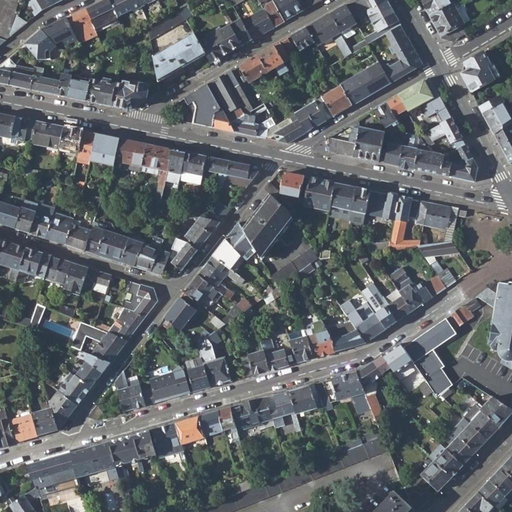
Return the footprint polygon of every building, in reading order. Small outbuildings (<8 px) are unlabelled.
[(5,0),(0,16),(0,37),(4,38),(7,39),(11,36),(9,35),(15,15),(19,0),(5,0)] [(31,0),(30,1),(30,4),(36,15),(41,10),(44,9),(55,4),(53,0),(31,0)] [(102,0),(87,8),(92,19),(97,28),(119,17),(118,16),(110,0),(102,0)] [(138,0),(110,0),(118,16),(128,11),(130,10),(133,12),(142,8),(141,6),(138,0)] [(270,3),(267,0),(259,0),(264,9),(274,27),(284,21),(273,1),(270,3)] [(275,0),(287,20),(304,10),(303,8),(298,0),(275,0)] [(307,8),(302,0),(298,0),(303,8),(304,10),(307,8)] [(302,0),(307,8),(320,1),(319,0),(302,0)] [(358,0),(353,3),(359,15),(366,11),(359,0),(358,0)] [(372,7),(368,0),(359,0),(366,11),(372,7)] [(364,37),(368,44),(386,34),(388,33),(401,25),(387,0),(385,0),(372,7),(366,11),(376,30),(364,37)] [(421,0),(429,15),(450,3),(447,0),(421,0)] [(442,38),(452,41),(466,33),(461,25),(469,20),(458,0),(455,0),(450,3),(429,15),(442,38)] [(353,3),(346,7),(353,18),(359,15),(353,3)] [(331,13),(342,32),(356,24),(353,18),(346,7),(345,5),(331,13)] [(147,25),(150,38),(186,17),(180,7),(147,25)] [(79,39),(81,42),(88,38),(84,29),(82,29),(80,25),(92,19),(87,8),(68,16),(79,39)] [(274,27),(264,9),(246,19),(243,14),(240,16),(241,19),(253,39),(274,27)] [(334,37),(340,47),(348,43),(342,32),(331,13),(306,27),(314,41),(317,47),(334,37)] [(27,22),(15,15),(9,35),(11,36),(27,22)] [(55,23),(55,24),(47,31),(46,31),(56,44),(61,39),(68,45),(79,39),(68,16),(55,23)] [(253,39),(241,19),(230,25),(242,45),(253,39)] [(55,23),(45,28),(43,29),(46,31),(47,31),(55,24),(55,23)] [(207,54),(212,62),(242,45),(230,25),(222,30),(221,28),(207,36),(207,38),(200,42),(207,54)] [(388,33),(386,34),(390,42),(404,34),(401,27),(401,25),(388,33)] [(292,36),(300,50),(314,41),(306,27),(292,36)] [(48,39),(42,29),(33,37),(34,39),(31,41),(30,39),(25,44),(37,59),(49,59),(51,51),(57,46),(50,38),(48,39)] [(43,29),(42,29),(48,39),(50,38),(57,46),(58,46),(56,44),(46,31),(43,29)] [(153,55),(158,81),(177,70),(207,54),(200,42),(194,32),(153,55)] [(400,61),(393,65),(394,67),(417,54),(408,38),(407,38),(404,34),(390,42),(392,47),(389,48),(393,56),(397,54),(400,61)] [(280,42),(287,54),(295,49),(288,38),(280,42)] [(280,42),(259,55),(268,71),(275,68),(280,75),(289,70),(285,62),(290,59),(287,54),(280,42)] [(354,52),(348,43),(340,47),(346,57),(354,52)] [(461,73),(472,92),(494,80),(494,79),(500,75),(486,50),(464,62),(461,73)] [(389,64),(382,68),(390,83),(422,64),(417,54),(394,67),(393,65),(390,67),(389,64)] [(268,71),(259,55),(240,66),(250,82),(268,71)] [(11,58),(0,67),(0,68),(12,71),(17,65),(11,58)] [(57,70),(64,71),(66,63),(67,58),(59,58),(57,70)] [(120,68),(136,71),(137,63),(121,59),(120,68)] [(351,106),(378,90),(390,83),(382,68),(381,66),(379,63),(340,85),(351,106)] [(8,85),(31,90),(35,68),(17,65),(12,71),(8,85)] [(31,90),(58,95),(62,80),(43,76),(44,70),(39,69),(40,67),(36,67),(35,68),(31,90)] [(0,83),(8,85),(12,71),(0,68),(0,83)] [(238,112),(236,119),(254,109),(232,71),(208,84),(222,108),(238,112)] [(58,95),(82,100),(92,79),(63,74),(62,80),(58,95)] [(430,77),(412,87),(405,92),(398,96),(406,108),(407,110),(420,103),(427,117),(437,111),(442,122),(451,118),(431,84),(432,83),(430,77)] [(82,100),(112,107),(117,84),(111,83),(112,80),(104,78),(104,81),(92,79),(82,100)] [(139,86),(130,85),(131,83),(124,81),(124,84),(117,83),(117,84),(112,107),(129,110),(147,99),(149,86),(139,84),(139,86)] [(194,123),(213,127),(216,111),(222,108),(208,84),(185,97),(195,117),(194,123)] [(325,100),(334,116),(351,106),(340,85),(326,94),(322,86),(318,88),(325,100)] [(479,106),(494,133),(508,124),(511,121),(511,120),(502,102),(497,105),(496,103),(503,100),(500,95),(479,106)] [(386,102),(394,115),(406,108),(398,96),(386,102)] [(325,100),(318,105),(327,120),(334,116),(325,100)] [(306,132),(327,120),(318,105),(315,101),(295,112),(304,128),(306,132)] [(374,110),(387,129),(399,122),(394,115),(386,102),(374,110)] [(234,132),(266,138),(266,137),(269,128),(276,124),(272,117),(259,124),(253,123),(255,115),(267,108),(264,103),(254,109),(236,119),(234,132)] [(213,127),(234,132),(236,119),(238,112),(222,108),(216,111),(213,127)] [(269,139),(288,143),(306,132),(304,128),(295,112),(291,115),(294,121),(274,133),(274,134),(269,139)] [(18,135),(26,137),(30,119),(2,113),(0,120),(0,135),(11,138),(13,131),(19,132),(18,135)] [(421,134),(427,147),(434,143),(432,141),(446,134),(450,143),(462,137),(451,118),(442,122),(421,134)] [(26,137),(34,139),(37,121),(30,119),(26,137)] [(356,142),(359,127),(357,120),(348,125),(353,126),(352,130),(350,132),(348,141),(356,142)] [(33,143),(60,149),(61,148),(65,127),(37,121),(34,139),(33,143)] [(510,164),(511,163),(511,131),(508,124),(494,133),(510,164)] [(61,148),(79,152),(83,131),(65,127),(61,148)] [(359,127),(356,142),(353,156),(384,163),(387,148),(381,147),(384,133),(359,127)] [(83,131),(79,152),(78,156),(77,161),(89,164),(90,160),(90,159),(90,158),(96,133),(83,131)] [(109,165),(114,167),(116,160),(120,138),(96,133),(90,158),(90,159),(90,160),(99,162),(100,159),(110,161),(109,165)] [(398,166),(403,146),(394,144),(396,135),(390,134),(387,148),(384,163),(398,166)] [(413,169),(474,181),(478,167),(466,145),(457,150),(463,161),(466,162),(465,166),(443,162),(445,155),(429,152),(427,147),(421,134),(419,140),(413,169)] [(328,151),(353,156),(356,142),(348,141),(328,137),(328,151)] [(398,166),(413,169),(419,140),(405,137),(403,146),(398,166)] [(116,160),(142,166),(147,144),(120,138),(116,160)] [(142,166),(162,170),(167,171),(172,149),(147,144),(142,166)] [(172,149),(167,171),(181,174),(181,171),(186,152),(172,149)] [(186,152),(181,171),(194,174),(203,176),(204,170),(207,156),(186,152)] [(219,181),(224,183),(228,175),(230,161),(207,156),(204,170),(220,174),(219,181)] [(230,161),(228,175),(251,180),(257,171),(256,167),(230,161)] [(0,175),(2,176),(3,174),(8,176),(10,169),(3,167),(0,166),(0,175)] [(141,171),(161,175),(162,170),(142,166),(141,171)] [(155,204),(160,205),(162,199),(167,171),(162,170),(161,175),(155,204)] [(181,174),(179,184),(186,186),(188,181),(192,182),(194,174),(181,171),(181,174)] [(280,194),(297,197),(302,176),(284,172),(280,194)] [(297,197),(305,199),(310,178),(302,176),(297,197)] [(304,204),(329,210),(330,205),(335,183),(310,178),(305,199),(304,204)] [(328,214),(350,219),(352,210),(357,187),(335,183),(330,205),(329,210),(328,214)] [(352,210),(350,219),(350,221),(363,224),(365,216),(370,190),(357,187),(352,210)] [(394,225),(395,219),(400,196),(370,190),(365,216),(381,219),(380,222),(394,225)] [(394,225),(389,249),(418,246),(420,245),(421,240),(403,240),(408,215),(416,217),(415,223),(424,225),(425,224),(429,202),(400,196),(395,219),(394,225)] [(40,197),(35,210),(35,212),(28,232),(45,238),(52,217),(53,212),(55,207),(42,203),(44,199),(40,197)] [(174,202),(162,199),(160,205),(160,207),(172,210),(174,202)] [(211,211),(224,215),(229,208),(217,199),(211,211)] [(250,253),(259,262),(294,223),(268,200),(267,199),(233,238),(250,253)] [(35,212),(35,210),(30,209),(31,207),(33,208),(35,203),(24,200),(22,208),(15,228),(28,232),(35,212)] [(0,223),(15,228),(22,208),(0,201),(0,223)] [(447,228),(444,242),(451,241),(458,208),(429,202),(425,224),(447,228)] [(53,212),(52,217),(71,223),(73,219),(53,212)] [(65,244),(71,223),(52,217),(45,238),(65,244)] [(188,243),(197,249),(218,222),(199,217),(185,235),(184,235),(182,240),(187,242),(188,243)] [(91,229),(71,223),(65,244),(84,250),(91,229)] [(96,254),(120,262),(130,238),(104,230),(96,254)] [(150,245),(143,243),(134,266),(151,271),(160,249),(161,244),(163,240),(154,236),(150,245)] [(120,262),(134,266),(143,243),(130,238),(120,262)] [(181,270),(197,249),(188,243),(187,242),(182,240),(175,238),(171,248),(180,252),(175,258),(171,263),(181,270)] [(229,268),(236,273),(238,271),(236,269),(244,258),(242,255),(241,254),(226,238),(212,255),(229,268)] [(9,277),(16,279),(26,248),(1,240),(0,244),(0,264),(12,268),(9,277)] [(418,246),(426,256),(459,252),(451,241),(444,242),(420,245),(418,246)] [(270,276),(277,287),(296,273),(318,258),(311,247),(270,276)] [(16,279),(23,282),(26,272),(44,278),(51,256),(26,248),(16,279)] [(180,252),(171,248),(169,252),(175,258),(180,252)] [(151,271),(159,274),(169,252),(160,249),(151,271)] [(221,294),(228,299),(232,293),(219,282),(226,274),(235,281),(240,283),(243,279),(236,273),(229,268),(212,255),(197,275),(212,287),(221,294)] [(44,278),(64,285),(64,283),(71,263),(51,256),(44,278)] [(437,274),(441,279),(446,275),(436,260),(431,264),(437,274)] [(64,283),(81,289),(88,268),(71,263),(64,283)] [(390,272),(387,274),(391,279),(402,295),(412,310),(423,303),(447,287),(441,279),(437,274),(424,283),(422,281),(412,288),(410,284),(413,282),(401,265),(390,272)] [(90,292),(91,288),(93,282),(107,287),(111,275),(88,268),(81,289),(90,292)] [(451,272),(446,275),(441,279),(447,287),(456,280),(451,272)] [(118,277),(111,275),(107,287),(114,290),(118,277)] [(191,283),(206,295),(210,298),(212,300),(215,302),(221,294),(212,287),(197,275),(191,283)] [(386,282),(397,299),(402,295),(391,279),(386,282)] [(479,296),(495,308),(501,283),(500,281),(485,292),(479,296)] [(509,284),(501,283),(495,308),(493,322),(492,322),(488,342),(491,344),(492,348),(494,350),(497,350),(499,350),(499,354),(501,357),(504,359),(501,362),(511,368),(511,281),(510,281),(509,284)] [(107,287),(93,282),(91,288),(105,293),(107,287)] [(134,310),(144,318),(157,301),(154,289),(135,283),(131,295),(135,296),(126,308),(134,310)] [(184,291),(199,304),(200,304),(207,310),(209,306),(208,305),(206,303),(202,300),(206,295),(191,283),(184,291)] [(181,295),(198,308),(200,304),(199,304),(184,291),(181,295)] [(212,300),(210,298),(206,295),(202,300),(206,303),(208,305),(212,300)] [(397,299),(389,304),(386,305),(396,321),(412,310),(402,295),(397,299)] [(383,296),(376,301),(381,309),(375,313),(376,314),(386,328),(396,321),(386,305),(389,304),(383,296)] [(164,317),(180,330),(196,309),(180,297),(164,317)] [(235,304),(243,311),(251,306),(252,305),(243,298),(235,304)] [(473,315),(471,311),(481,304),(476,298),(460,309),(467,319),(473,315)] [(352,323),(353,325),(357,323),(363,319),(351,301),(341,308),(352,323)] [(370,305),(375,313),(381,309),(376,301),(370,305)] [(29,331),(34,332),(44,306),(36,303),(28,326),(29,331)] [(234,317),(243,311),(235,304),(234,303),(227,312),(228,313),(234,317)] [(336,308),(346,326),(352,323),(341,308),(339,305),(336,308)] [(108,332),(127,340),(144,318),(134,310),(126,308),(124,307),(118,318),(110,328),(106,326),(104,330),(108,332)] [(452,315),(459,325),(467,319),(460,309),(452,315)] [(217,318),(225,324),(230,320),(221,313),(217,318)] [(376,314),(359,326),(369,340),(386,328),(376,314)] [(411,361),(415,366),(436,352),(458,336),(447,319),(402,348),(411,361)] [(108,332),(104,330),(79,320),(70,347),(80,351),(84,335),(100,342),(106,335),(108,332)] [(306,336),(312,357),(335,351),(332,338),(329,333),(322,321),(302,327),(306,336)] [(340,329),(329,333),(332,338),(335,351),(365,342),(353,325),(352,323),(346,326),(343,327),(345,334),(342,335),(340,329)] [(359,326),(357,323),(353,325),(365,342),(369,340),(359,326)] [(108,332),(106,335),(123,346),(127,340),(108,332)] [(197,343),(200,350),(217,336),(214,332),(197,343)] [(100,342),(90,355),(109,363),(123,346),(106,335),(100,342)] [(312,357),(306,336),(289,341),(292,348),(296,362),(312,357)] [(263,351),(269,370),(296,362),(292,348),(275,353),(271,340),(261,342),(263,351)] [(400,344),(381,357),(389,368),(392,373),(411,361),(402,348),(400,344)] [(263,351),(247,355),(252,374),(269,370),(263,351)] [(436,352),(415,366),(437,398),(441,396),(447,392),(450,390),(454,387),(443,371),(447,369),(436,352)] [(86,361),(101,373),(109,363),(90,355),(88,354),(83,359),(86,361)] [(246,376),(252,374),(247,355),(241,357),(246,376)] [(204,365),(210,386),(231,380),(224,357),(203,363),(204,365)] [(355,372),(361,388),(389,368),(381,357),(360,371),(355,372)] [(74,375),(86,361),(83,359),(82,358),(70,372),(74,375)] [(101,373),(86,361),(74,375),(90,388),(101,373)] [(188,370),(194,391),(210,386),(204,365),(188,370)] [(115,381),(123,411),(134,408),(127,383),(124,370),(115,381)] [(183,370),(174,372),(180,395),(190,392),(183,370)] [(156,402),(180,395),(174,372),(150,380),(152,388),(156,402)] [(352,403),(366,399),(365,397),(361,388),(355,372),(313,384),(317,395),(321,406),(324,411),(332,408),(330,403),(350,396),(352,403)] [(67,381),(59,392),(76,406),(90,388),(74,375),(68,382),(67,381)] [(137,380),(127,383),(134,408),(156,402),(152,388),(141,391),(137,380)] [(294,413),(295,415),(315,408),(312,398),(317,395),(313,384),(288,391),(294,413)] [(441,396),(445,400),(453,393),(450,390),(447,392),(441,396)] [(281,417),(290,414),(294,413),(288,391),(271,395),(275,410),(269,411),(271,419),(274,429),(283,426),(281,417)] [(76,406),(59,392),(50,403),(51,407),(58,430),(76,406)] [(374,394),(365,397),(366,399),(374,418),(381,415),(374,394)] [(264,397),(269,411),(275,410),(271,395),(264,397)] [(321,406),(317,395),(312,398),(315,408),(321,406)] [(228,407),(235,430),(244,428),(244,430),(252,427),(252,426),(271,419),(269,411),(264,397),(228,407)] [(483,412),(499,426),(511,411),(511,408),(493,398),(482,410),(483,412)] [(88,416),(94,419),(104,416),(102,412),(104,410),(99,402),(88,416)] [(470,424),(486,439),(499,426),(483,412),(482,410),(476,404),(471,409),(470,407),(461,416),(465,419),(470,424)] [(32,414),(38,435),(58,430),(51,407),(40,410),(39,407),(36,408),(37,411),(32,413),(32,414)] [(230,429),(231,440),(237,438),(235,430),(228,407),(216,411),(222,431),(230,429)] [(197,416),(202,436),(222,431),(216,411),(197,416)] [(295,415),(294,413),(290,414),(295,432),(300,431),(295,415)] [(32,414),(8,420),(14,442),(38,435),(32,414)] [(174,423),(180,445),(203,438),(202,436),(197,416),(174,423)] [(0,446),(14,442),(8,420),(8,419),(0,421),(0,446)] [(454,431),(459,436),(470,424),(465,419),(454,431)] [(151,429),(159,458),(181,451),(180,445),(174,423),(151,429)] [(486,439),(470,424),(459,436),(474,452),(486,439)] [(441,444),(446,450),(459,436),(454,431),(452,430),(439,443),(441,444)] [(115,466),(120,482),(127,480),(129,479),(126,470),(123,470),(122,465),(154,455),(148,431),(108,442),(115,466)] [(474,452),(459,436),(446,450),(461,465),(474,452)] [(189,511),(225,511),(386,449),(381,437),(251,487),(239,492),(221,500),(210,503),(202,507),(189,511)] [(86,448),(69,453),(72,464),(76,477),(115,466),(108,442),(86,448)] [(435,462),(450,476),(461,465),(446,450),(441,444),(433,452),(438,458),(435,462)] [(69,453),(36,462),(41,480),(43,479),(45,486),(76,477),(72,464),(69,453)] [(435,462),(429,456),(424,460),(430,466),(422,475),(438,490),(450,476),(435,462)] [(511,456),(511,457),(502,467),(511,476),(511,456)] [(36,488),(45,486),(43,479),(41,480),(36,462),(30,464),(36,486),(36,488)] [(490,479),(505,495),(511,487),(511,476),(502,467),(490,479)] [(386,471),(391,483),(399,480),(394,468),(386,471)] [(238,488),(239,492),(251,487),(249,478),(237,483),(238,488)] [(477,492),(491,506),(495,505),(505,495),(490,479),(477,492)] [(130,490),(127,480),(120,482),(125,500),(129,499),(127,492),(130,490)] [(36,488),(36,486),(29,490),(23,495),(24,496),(10,505),(14,511),(34,511),(27,502),(38,494),(36,488)] [(219,494),(221,500),(239,492),(238,488),(219,494)] [(409,511),(413,509),(395,491),(374,511),(409,511)] [(408,495),(414,511),(418,511),(428,502),(417,491),(408,495)] [(464,505),(470,511),(485,511),(491,506),(477,492),(464,505)] [(201,501),(202,507),(210,503),(208,499),(201,501)]
